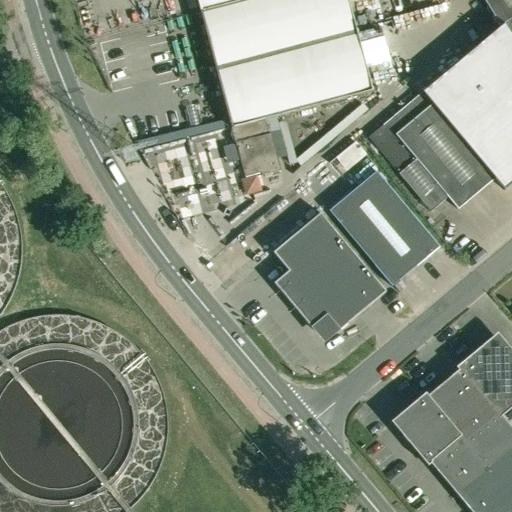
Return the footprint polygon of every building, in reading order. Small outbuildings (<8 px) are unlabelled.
[(197,0),(201,12),(246,0),(197,0)] [(348,0),(246,0),(201,12),(245,177),(261,173),(262,176),(281,171),(271,134),(269,134),(266,120),(373,92),(348,0)] [(511,0),(484,0),(500,25),(504,23),(511,36),(511,0)] [(430,212),(448,197),(458,209),(495,179),(511,164),(511,97),(472,50),(453,66),(463,78),(432,104),(423,92),(368,138),(399,175),(430,212)] [(392,287),(392,286),(439,247),(376,172),(329,212),(375,266),(374,266),(392,287)] [(273,253),(289,272),(274,284),(312,329),(314,327),(325,339),(337,329),(339,331),(386,292),(321,214),(273,253)] [(501,418),(502,417),(511,408),(511,350),(509,348),(507,350),(497,339),(481,353),(479,350),(458,367),(494,409),(501,418)] [(427,465),(494,409),(458,367),(456,368),(459,371),(429,396),(426,394),(413,404),(416,407),(397,423),(420,451),(417,453),(427,465)] [(511,449),(511,429),(502,417),(501,418),(494,409),(427,465),(428,467),(431,464),(457,496),(511,449)] [(511,449),(457,496),(470,511),(504,511),(511,506),(511,449)]
